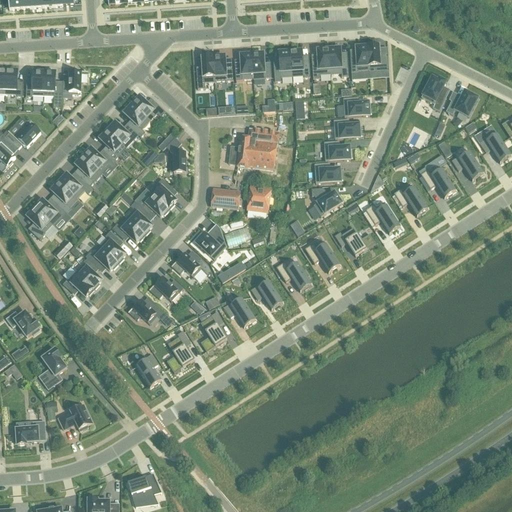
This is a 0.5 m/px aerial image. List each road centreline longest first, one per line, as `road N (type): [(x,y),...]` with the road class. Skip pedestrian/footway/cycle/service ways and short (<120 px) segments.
road 1 (residential): [(0,480),(54,475),(111,453),(511,200)]
road 2 (residential): [(138,72),(203,134),(202,204),(84,334)]
road 3 (residential): [(0,219),(138,72)]
road 4 (primary): [(511,414),(357,511)]
road 5 (residential): [(424,49),(360,196)]
road 6 (residential): [(233,34),(378,24)]
road 7 (primary): [(393,511),(511,436)]
